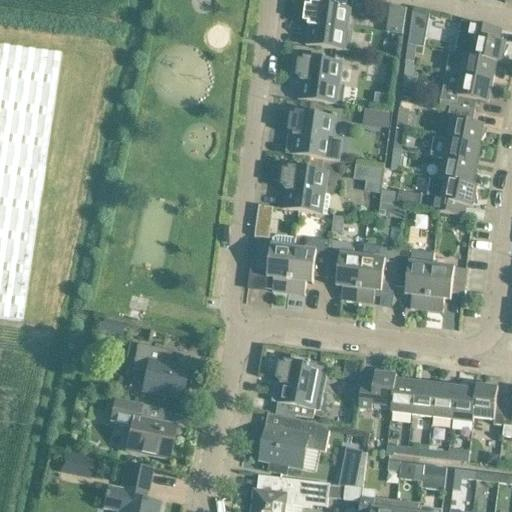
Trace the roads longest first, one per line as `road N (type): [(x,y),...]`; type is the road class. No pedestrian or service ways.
road 1 (residential): [(246,327),(230,303),(274,0)]
road 2 (residential): [(486,358),(246,327)]
road 3 (residential): [(205,511),(246,327)]
road 4 (residential): [(486,358),(511,181)]
